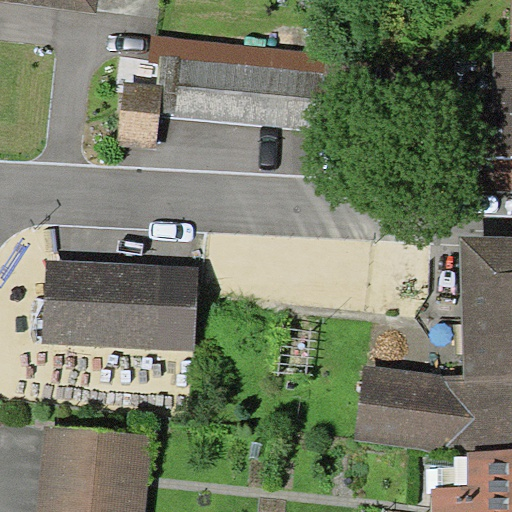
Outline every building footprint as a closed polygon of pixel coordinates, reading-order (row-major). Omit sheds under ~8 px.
[(0,0),(97,12),(98,0),(0,0)] [(327,55),(150,37),(148,64),(158,65),(156,86),(162,86),(159,115),(319,131),(327,55)] [(511,50),(509,51),(488,50),(486,153),(511,153),(511,50)] [(159,115),(162,86),(156,86),(124,83),(118,146),(156,149),(159,115)] [(511,192),(511,153),(486,153),(484,192),(511,192)] [(511,235),(464,234),(462,376),(363,364),(358,441),(466,451),(511,452),(511,235)] [(199,266),(46,258),(42,342),(195,350),(199,266)] [(144,511),(152,435),(46,425),(37,511),(144,511)] [(511,511),(511,452),(466,451),(467,486),(432,488),(431,511),(511,511)]
